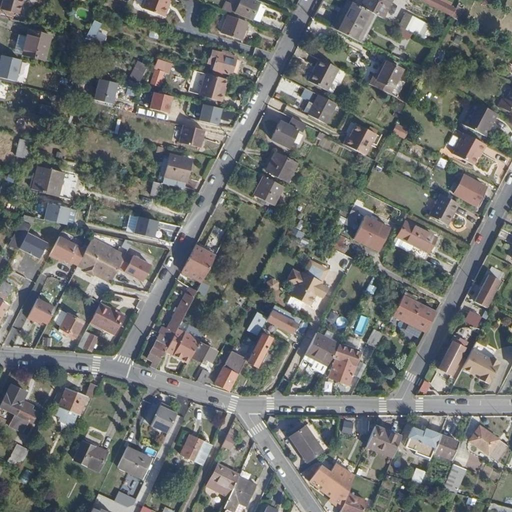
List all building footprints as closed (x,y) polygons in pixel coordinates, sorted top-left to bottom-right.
[(1,0),(0,4),(0,7),(19,13),(22,0),(1,0)] [(104,0),(104,1),(100,8),(108,10),(112,0),(104,0)] [(144,0),(140,10),(164,19),(171,0),(144,0)] [(232,0),(231,4),(236,6),(235,11),(258,21),(264,8),(261,6),(261,3),(254,0),(232,0)] [(347,0),(333,28),(359,41),(373,13),(360,6),(347,0)] [(363,0),(360,6),(373,13),(381,18),(390,0),(363,0)] [(421,0),(451,15),(454,9),(437,0),(421,0)] [(451,15),(450,16),(456,19),(463,5),(463,4),(464,0),(458,0),(454,9),(451,15)] [(227,14),(221,31),(241,38),(247,21),(227,14)] [(404,28),(403,29),(408,32),(415,18),(411,16),(410,17),(404,14),(398,25),(404,28)] [(26,36),(22,53),(43,59),(49,36),(28,30),(26,36)] [(14,52),(22,53),(26,36),(19,34),(14,52)] [(231,72),(232,70),(236,58),(236,56),(237,52),(223,48),(222,51),(214,48),(208,65),(231,72)] [(21,60),(0,55),(0,78),(15,82),(21,60)] [(236,58),(232,70),(237,71),(241,60),(236,58)] [(337,68),(318,58),(307,80),(326,90),(337,68)] [(138,61),(130,77),(139,82),(148,66),(138,61)] [(384,63),(372,86),(386,93),(399,70),(384,63)] [(155,69),(150,83),(157,85),(162,71),(155,69)] [(225,78),(205,72),(199,95),(222,102),(223,99),(224,93),(222,93),(223,87),(225,78)] [(117,84),(98,79),(92,100),(111,105),(117,84)] [(511,85),(505,99),(501,96),(496,106),(507,111),(509,106),(511,108),(511,85)] [(169,97),(151,93),(147,108),(165,113),(169,97)] [(335,103),(318,94),(313,104),(307,114),(325,123),(335,103)] [(476,102),(472,100),(461,123),(465,125),(465,124),(476,102)] [(307,114),(313,104),(308,101),(302,111),(307,114)] [(495,112),(476,102),(465,124),(485,133),(495,112)] [(198,107),(194,122),(205,125),(209,110),(198,107)] [(300,121),(293,118),(291,119),(290,119),(287,125),(279,121),(270,138),(287,147),(300,121)] [(205,129),(184,124),(180,142),(201,147),(205,129)] [(375,134),(355,124),(343,145),(363,156),(375,134)] [(395,124),(391,132),(401,137),(405,129),(395,124)] [(465,124),(465,125),(484,134),(485,133),(465,124)] [(486,144),(463,133),(452,154),(472,164),(477,156),(479,152),(481,153),(486,144)] [(26,158),(29,142),(19,140),(15,156),(26,158)] [(264,162),(268,164),(274,151),(270,150),(264,162)] [(274,151),(268,164),(265,169),(287,180),(296,163),(274,151)] [(171,154),(164,183),(185,188),(192,158),(171,154)] [(31,188),(56,194),(62,172),(37,166),(31,188)] [(282,185),(263,175),(253,194),(273,204),(282,185)] [(462,176),(453,194),(475,206),(484,188),(462,176)] [(163,183),(155,181),(152,194),(160,196),(163,183)] [(33,194),(28,210),(45,215),(47,210),(54,211),(57,200),(43,196),(42,197),(33,194)] [(457,203),(439,194),(429,215),(446,224),(457,203)] [(358,212),(351,209),(346,218),(344,221),(352,225),(358,212)] [(365,216),(354,238),(377,251),(389,228),(365,216)] [(133,238),(155,241),(158,221),(136,218),(133,238)] [(9,246),(17,250),(30,226),(21,221),(9,246)] [(396,237),(427,253),(434,238),(404,222),(396,237)] [(121,237),(106,234),(104,241),(119,245),(121,237)] [(69,260),(78,264),(79,262),(85,249),(59,235),(49,255),(56,258),(58,256),(68,261),(69,260)] [(340,235),(334,247),(341,250),(344,245),(347,239),(340,235)] [(132,240),(125,254),(132,258),(140,242),(132,240)] [(195,243),(215,254),(217,251),(197,240),(195,243)] [(154,248),(144,243),(138,255),(140,256),(138,261),(148,267),(155,254),(152,252),(154,248)] [(181,270),(201,281),(215,254),(195,243),(181,270)] [(119,264),(87,246),(85,249),(79,262),(87,266),(85,269),(85,270),(94,275),(94,273),(96,271),(112,279),(119,264)] [(343,256),(341,260),(349,264),(351,260),(343,256)] [(302,272),(290,295),(309,305),(314,294),(321,298),(327,287),(320,284),(321,281),(327,270),(311,261),(304,273),(302,272)] [(112,279),(96,271),(94,273),(110,281),(112,279)] [(498,280),(488,275),(473,302),(485,309),(498,280)] [(1,284),(0,285),(0,295),(6,298),(10,289),(1,284)] [(163,324),(160,331),(161,332),(172,338),(173,335),(196,290),(190,286),(186,292),(185,292),(167,326),(163,324)] [(412,299),(404,295),(393,317),(425,334),(435,314),(411,301),(412,299)] [(8,314),(4,322),(11,326),(24,301),(14,296),(5,312),(8,314)] [(38,297),(28,317),(35,320),(37,317),(48,322),(56,306),(38,297)] [(101,301),(91,320),(115,333),(125,314),(101,301)] [(469,309),(463,320),(476,326),(481,316),(469,309)] [(256,336),(266,319),(255,313),(246,331),(256,336)] [(67,314),(59,328),(68,332),(76,336),(83,322),(67,314)] [(274,315),(270,323),(277,326),(281,318),(274,315)] [(367,341),(376,346),(383,332),(374,327),(367,341)] [(468,327),(461,340),(467,343),(474,330),(468,327)] [(98,335),(91,331),(86,329),(78,345),(84,348),(85,346),(91,349),(98,335)] [(327,330),(324,335),(333,340),(336,335),(327,330)] [(305,353),(327,364),(338,343),(333,340),(324,335),(316,331),(305,353)] [(150,366),(156,368),(166,349),(172,338),(161,332),(148,356),(154,359),(150,366)] [(271,338),(261,333),(247,361),(256,366),(271,338)] [(173,335),(172,338),(166,349),(188,361),(195,347),(173,335)] [(465,346),(453,340),(442,361),(454,367),(465,346)] [(476,341),(462,368),(472,373),(473,371),(480,375),(478,378),(488,383),(493,373),(500,361),(492,357),(495,351),(476,341)] [(199,342),(192,357),(202,362),(204,358),(210,361),(216,351),(199,342)] [(323,372),(327,364),(305,353),(303,357),(313,363),(311,366),(323,372)] [(334,358),(328,376),(348,383),(355,362),(347,359),(346,362),(334,358)] [(227,359),(214,383),(228,391),(237,374),(233,371),(237,365),(227,359)] [(202,368),(197,379),(203,382),(209,371),(202,368)] [(10,384),(0,403),(0,406),(30,422),(35,412),(29,409),(30,406),(21,401),(25,392),(10,384)] [(65,387),(57,406),(78,415),(85,397),(91,399),(97,386),(90,384),(85,396),(65,387)] [(167,433),(176,414),(169,411),(166,409),(167,407),(160,403),(150,425),(167,433)] [(353,423),(344,421),(342,432),(352,434),(353,423)] [(304,425),(289,435),(306,461),(322,450),(304,425)] [(400,436),(374,426),(366,446),(392,456),(400,436)] [(479,427),(469,440),(470,441),(497,459),(506,446),(479,427)] [(435,445),(439,435),(428,430),(426,433),(412,428),(408,438),(409,438),(405,447),(415,451),(414,455),(429,461),(430,459),(435,445)] [(228,431),(220,447),(229,451),(237,435),(228,431)] [(180,454),(203,465),(212,446),(189,435),(180,454)] [(459,443),(439,435),(435,445),(455,453),(459,443)] [(82,442),(74,459),(98,470),(107,451),(97,446),(96,448),(82,442)] [(10,456),(21,462),(27,450),(16,444),(10,456)] [(126,447),(118,465),(142,477),(150,458),(126,447)] [(228,497),(238,476),(216,465),(205,487),(228,497)] [(446,491),(454,494),(454,492),(463,470),(452,466),(443,490),(446,491)] [(420,483),(424,473),(415,469),(411,480),(420,484),(420,483)] [(310,470),(305,476),(310,480),(308,482),(322,492),(331,498),(337,490),(330,485),(334,480),(328,476),(324,480),(310,470)] [(420,483),(420,485),(429,487),(434,474),(425,471),(424,473),(420,483)] [(228,497),(224,507),(232,511),(238,501),(246,505),(255,484),(238,476),(228,497)] [(440,505),(449,508),(454,494),(446,491),(440,505)] [(335,503),(342,506),(345,497),(338,494),(335,503)] [(156,495),(153,501),(168,509),(171,501),(156,495)] [(342,506),(339,511),(360,511),(365,503),(346,495),(345,497),(342,506)]
